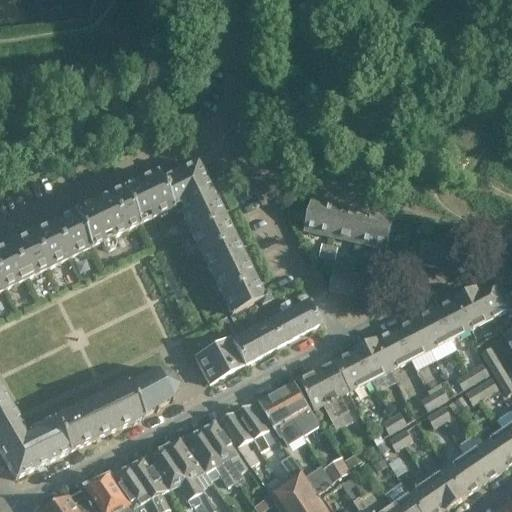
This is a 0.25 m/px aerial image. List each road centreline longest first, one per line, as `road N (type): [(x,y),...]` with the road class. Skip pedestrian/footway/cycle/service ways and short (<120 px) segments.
road 1 (residential): [(14,507),(334,337)]
road 2 (residential): [(464,233),(252,164)]
road 3 (residential): [(334,337),(252,164)]
road 4 (residential): [(334,337),(504,253)]
road 5 (residential): [(0,232),(163,155)]
